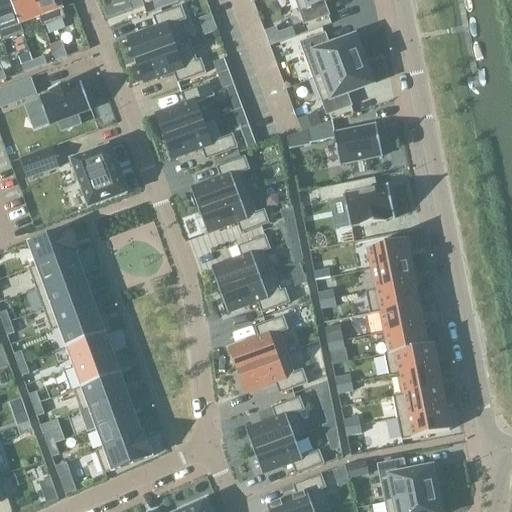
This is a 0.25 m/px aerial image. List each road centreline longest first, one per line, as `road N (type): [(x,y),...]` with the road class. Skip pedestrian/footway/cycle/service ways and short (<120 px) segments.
road 1 (residential): [(85,0),(189,280),(208,446)]
road 2 (residential): [(491,451),(400,0)]
road 3 (residential): [(61,511),(208,446)]
